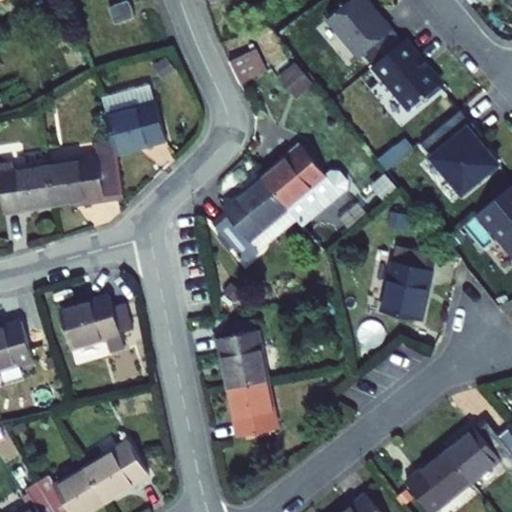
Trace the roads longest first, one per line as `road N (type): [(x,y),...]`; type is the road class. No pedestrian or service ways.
road 1 (residential): [(268,511),(497,336)]
road 2 (residential): [(179,0),(227,128),(218,148),(155,209),(150,237)]
road 3 (residential): [(150,237),(206,506)]
road 4 (residential): [(150,237),(0,275)]
